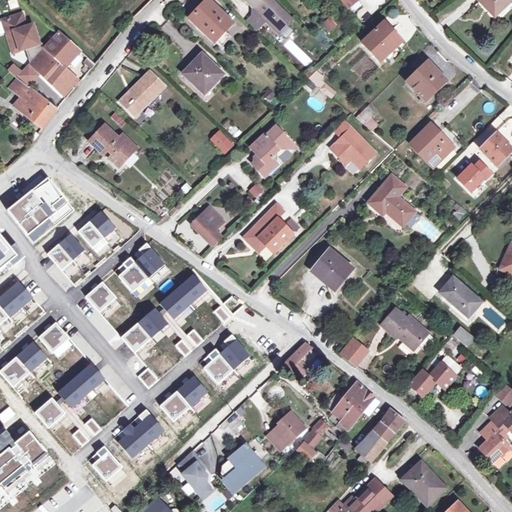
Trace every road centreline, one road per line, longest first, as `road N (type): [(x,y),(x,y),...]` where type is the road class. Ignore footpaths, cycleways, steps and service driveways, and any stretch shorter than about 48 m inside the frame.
road 1 (unclassified): [(43,149),(301,336)]
road 2 (unclassified): [(301,336),(425,427),(508,511)]
road 3 (residential): [(301,336),(122,507)]
road 4 (unclassified): [(43,149),(164,0)]
road 5 (unknown): [(253,303),(381,179)]
road 6 (residential): [(270,346),(240,319),(148,398)]
road 7 (unclassified): [(511,95),(439,43),(406,0)]
road 8 (residential): [(64,304),(148,398)]
